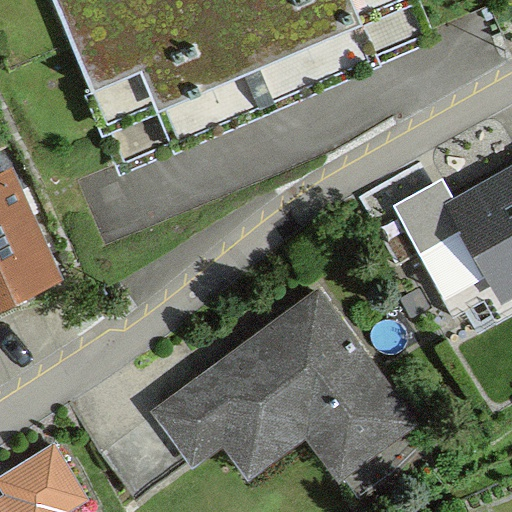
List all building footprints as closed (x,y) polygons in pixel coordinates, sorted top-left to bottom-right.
[(120,163),(419,35),(404,1),(406,1),(405,0),(48,0),(103,129),(105,129),(120,163)] [(0,299),(48,278),(2,174),(0,174),(0,299)] [(511,195),(462,223),(500,291),(511,284),(511,195)] [(153,413),(189,461),(219,438),(244,471),(302,429),(330,467),(401,415),(313,295),(262,332),(269,342),(211,385),(204,375),(153,413)] [(48,448),(0,477),(0,489),(11,508),(3,511),(58,511),(79,498),(48,448)]
